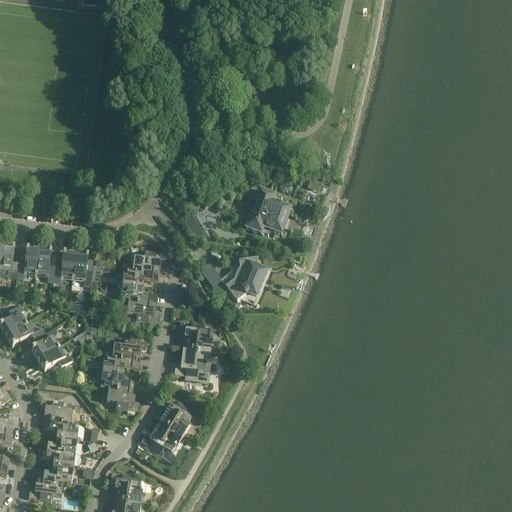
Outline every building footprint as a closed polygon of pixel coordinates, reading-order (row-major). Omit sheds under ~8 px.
[(291,195),(293,189),(281,185),(279,191),(282,192),(281,193),(287,195),(288,194),(291,195)] [(287,202),(260,192),(256,204),(259,205),(258,207),(257,207),(256,210),(254,215),(253,218),(254,218),(253,221),(250,220),(246,231),(273,241),(276,235),(282,237),(292,211),(285,208),(287,202)] [(208,239),(196,218),(184,224),(194,241),(196,239),(199,244),(208,239)] [(0,279),(16,281),(18,267),(12,266),(14,251),(1,250),(0,260),(0,279)] [(35,278),(38,254),(25,253),(24,268),(18,267),(16,281),(23,282),(23,277),(35,278)] [(53,285),(55,271),(48,270),(50,255),(38,254),(35,278),(47,280),(47,284),(53,285)] [(131,274),(159,277),(160,266),(165,267),(167,257),(144,255),(143,261),(133,259),(131,274)] [(55,271),(53,285),(59,286),(60,281),(72,282),(75,258),(62,257),(61,272),(55,271)] [(75,258),(72,282),(84,284),(84,288),(90,289),(91,283),(91,277),(91,275),(85,275),(87,260),(75,258)] [(232,275),(221,283),(226,290),(238,305),(241,302),(254,308),(255,305),(257,300),(268,274),(259,271),(258,261),(239,264),(225,265),(232,275)] [(120,287),(142,290),(143,283),(158,285),(159,277),(131,274),(124,273),(122,284),(120,284),(120,287)] [(142,290),(120,287),(119,290),(121,290),(120,302),(128,303),(155,306),(156,298),(142,297),(142,290)] [(128,303),(126,317),(136,319),(136,320),(131,320),(130,328),(139,329),(140,325),(158,327),(159,318),(154,317),(155,306),(128,303)] [(1,327),(0,327),(0,330),(5,339),(26,326),(19,316),(24,314),(20,308),(16,311),(8,315),(12,321),(1,327)] [(182,351),(210,355),(212,334),(202,333),(203,327),(180,324),(179,334),(184,334),(182,351)] [(28,347),(33,344),(45,336),(42,331),(37,334),(37,333),(33,332),(32,333),(27,325),(26,326),(5,339),(12,350),(15,348),(14,348),(25,342),(28,347)] [(38,363),(58,350),(52,340),(56,337),(56,333),(55,331),(45,336),(33,344),(37,349),(31,352),(38,363)] [(147,345),(119,342),(119,348),(113,347),(111,361),(111,362),(139,365),(140,354),(145,354),(147,345)] [(64,368),(72,363),(69,358),(65,360),(58,350),(38,363),(44,374),(47,372),(54,367),(59,375),(66,371),(64,368)] [(210,355),(182,351),(180,369),(175,368),(174,377),(196,380),(197,374),(207,376),(210,355)] [(99,375),(122,378),(123,371),(138,373),(139,365),(111,362),(111,361),(104,360),(102,372),(100,372),(99,375)] [(122,378),(99,375),(99,378),(101,378),(100,390),(108,391),(108,390),(135,394),(136,386),(121,384),(122,378)] [(108,390),(108,391),(106,405),(116,406),(115,412),(138,415),(139,406),(134,405),(135,394),(108,390)] [(0,408),(11,401),(6,393),(2,396),(0,393),(0,408)] [(159,425),(165,428),(183,439),(193,421),(185,416),(188,411),(168,399),(164,407),(168,410),(159,425)] [(70,427),(72,413),(62,411),(63,406),(40,403),(39,412),(44,413),(43,424),(70,427)] [(0,438),(11,439),(13,428),(18,429),(19,419),(0,417),(0,438)] [(56,440),(79,443),(79,440),(77,440),(78,428),(70,427),(43,424),(42,432),(56,433),(56,440)] [(183,439),(165,428),(159,425),(150,440),(146,437),(141,445),(160,457),(163,452),(172,457),(183,439)] [(0,445),(10,447),(11,439),(0,438),(0,445)] [(79,443),(56,440),(55,447),(40,445),(39,453),(74,457),(76,446),(78,446),(79,443)] [(135,456),(140,459),(143,454),(138,451),(135,455),(135,456)] [(52,469),(75,472),(75,469),(73,468),(74,457),(39,453),(38,460),(53,462),(52,469)] [(0,467),(8,468),(9,461),(0,459),(0,467)] [(75,472),(52,469),(51,475),(36,474),(35,481),(63,485),(71,486),(72,474),(75,475),(75,472)] [(111,476),(110,486),(115,486),(113,503),(140,507),(142,495),(145,495),(146,486),(133,485),(134,479),(111,476)] [(63,485),(35,481),(34,492),(29,492),(28,501),(50,504),(51,498),(61,499),(63,485)] [(139,511),(140,507),(113,503),(111,511),(139,511)]
